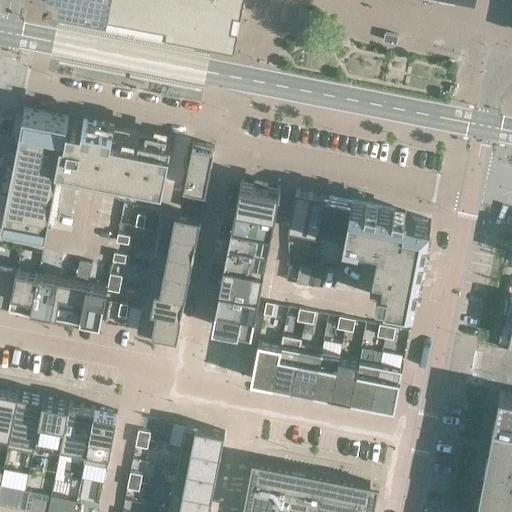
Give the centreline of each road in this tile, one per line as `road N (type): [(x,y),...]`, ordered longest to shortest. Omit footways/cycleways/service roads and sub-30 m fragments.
road 1 (unclassified): [(237,122),(187,390)]
road 2 (residential): [(237,122),(475,169)]
road 3 (residential): [(0,79),(237,122)]
road 4 (residential): [(187,390),(0,351)]
road 5 (residential): [(475,169),(438,353)]
road 6 (residential): [(421,438),(242,402)]
